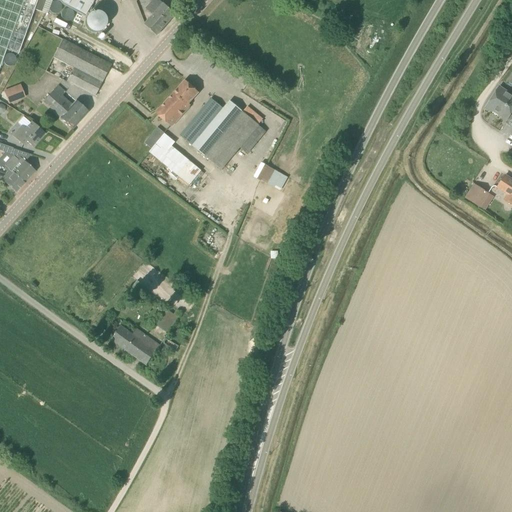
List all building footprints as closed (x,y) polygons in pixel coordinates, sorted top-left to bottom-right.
[(0,0),(0,66),(6,51),(18,55),(33,10),(41,13),(45,0),(0,0)] [(51,0),(57,2),(86,18),(92,0),(51,0)] [(144,25),(157,36),(175,15),(163,4),(158,0),(153,0),(146,9),(153,15),(144,25)] [(66,83),(94,97),(111,65),(62,40),(53,58),(73,69),(66,83)] [(2,61),(13,66),(17,57),(6,52),(2,61)] [(198,93),(185,81),(171,97),(186,111),(189,107),(190,105),(188,104),(198,93)] [(3,91),(8,105),(21,100),(16,86),(3,91)] [(59,119),(72,130),(88,112),(76,101),(70,107),(60,98),(65,93),(57,86),(42,102),(60,118),(59,119)] [(507,121),(511,113),(511,95),(499,87),(486,107),(507,121)] [(156,114),(171,127),(186,111),(171,97),(156,114)] [(258,126),(230,102),(223,110),(210,100),(180,136),(221,171),(240,148),(258,126)] [(32,147),(44,134),(31,123),(25,130),(21,127),(13,137),(23,145),(26,142),(32,147)] [(156,144),(149,138),(144,144),(151,149),(156,144)] [(0,144),(0,151),(11,156),(13,149),(0,144)] [(24,184),(35,172),(24,161),(20,158),(17,160),(13,157),(5,166),(6,167),(24,184)] [(0,178),(16,193),(24,184),(6,167),(5,166),(0,164),(0,178)] [(262,164),(255,178),(268,184),(275,170),(262,164)] [(511,205),(511,180),(505,176),(502,181),(498,188),(508,195),(504,201),(511,205)] [(479,208),(488,194),(479,188),(470,202),(479,208)] [(143,295),(147,290),(136,281),(132,286),(143,295)] [(167,333),(178,318),(173,315),(165,310),(159,319),(156,323),(155,325),(167,333)] [(146,366),(160,347),(136,330),(132,335),(121,327),(111,341),(146,366)]
